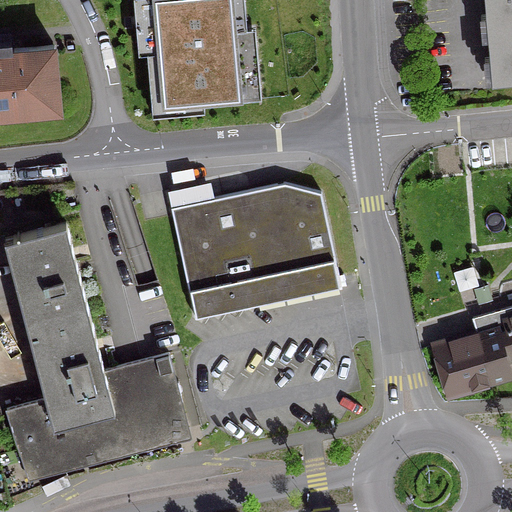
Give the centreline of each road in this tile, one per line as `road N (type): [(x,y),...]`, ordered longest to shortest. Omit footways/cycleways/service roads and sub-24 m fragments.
road 1 (residential): [(366,138),(413,425)]
road 2 (residential): [(366,138),(118,159)]
road 3 (residential): [(72,0),(102,64),(118,159)]
road 4 (residential): [(366,138),(511,132)]
road 5 (residential): [(361,0),(366,138)]
road 6 (primary): [(237,511),(369,494)]
